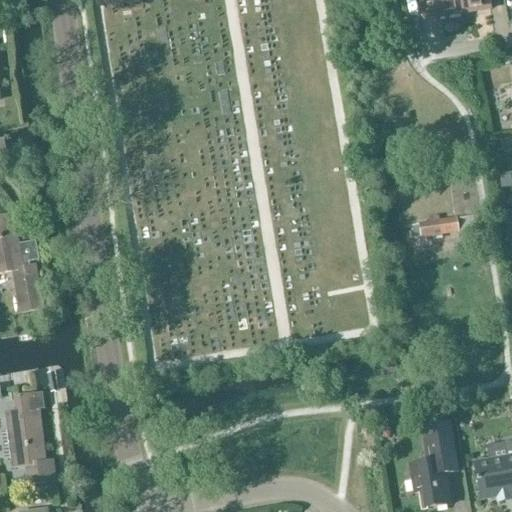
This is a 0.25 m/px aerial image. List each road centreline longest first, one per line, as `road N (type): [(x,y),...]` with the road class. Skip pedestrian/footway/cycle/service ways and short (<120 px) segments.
road 1 (tertiary): [(145,511),(63,0)]
road 2 (residential): [(332,511),(278,490),(158,511)]
